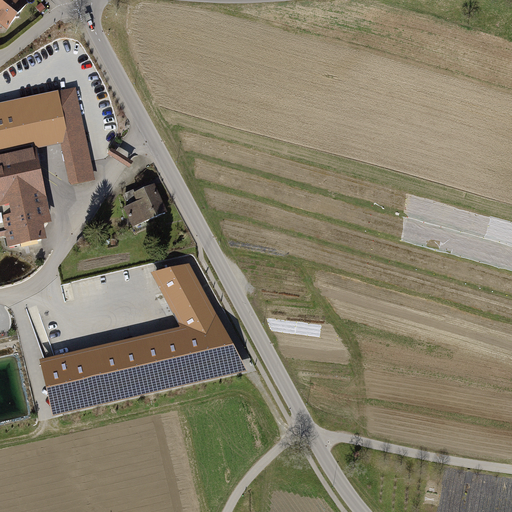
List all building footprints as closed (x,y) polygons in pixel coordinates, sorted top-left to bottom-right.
[(28,3),(24,0),(9,0),(0,12),(0,24),(7,30),(28,3)] [(0,0),(0,12),(9,0),(0,0)] [(46,9),(42,4),(36,8),(40,13),(46,9)] [(71,185),(95,180),(76,87),(0,103),(0,206),(8,204),(10,213),(1,216),(4,231),(5,233),(4,233),(5,236),(7,248),(46,239),(43,224),(51,222),(35,146),(0,153),(0,131),(30,125),(54,120),(66,180),(71,185)] [(0,153),(35,146),(30,125),(0,131),(0,153)] [(133,162),(111,148),(107,154),(129,168),(133,162)] [(132,228),(168,212),(154,184),(133,193),(136,201),(123,208),(132,228)] [(180,327),(39,360),(53,417),(247,371),(189,263),(151,273),(180,327)]
